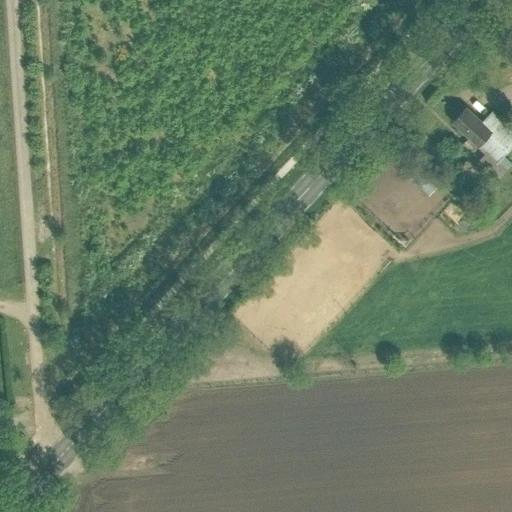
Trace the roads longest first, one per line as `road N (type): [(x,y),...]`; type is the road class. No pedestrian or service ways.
road 1 (tertiary): [(66,446),(478,0)]
road 2 (unclassified): [(66,446),(41,409),(12,0)]
